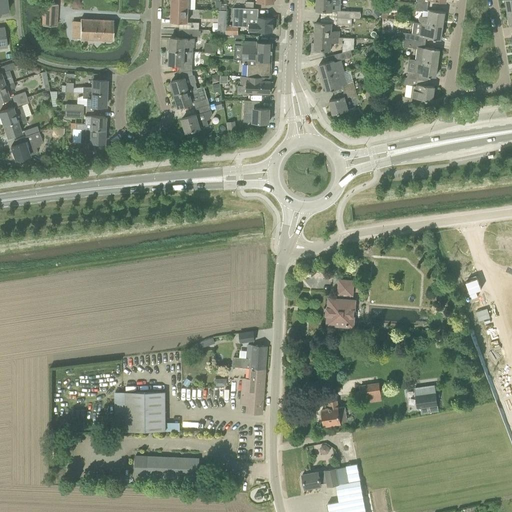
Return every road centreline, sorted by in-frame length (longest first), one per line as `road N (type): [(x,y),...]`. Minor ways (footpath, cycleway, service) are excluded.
road 1 (primary): [(275,167),(0,199)]
road 2 (primary): [(0,200),(275,184)]
road 3 (unclassified): [(284,511),(272,426),(288,245)]
road 4 (unclassified): [(288,245),(309,249),(390,228),(511,212)]
road 5 (residential): [(495,0),(506,80),(463,92),(450,76),(462,0)]
road 6 (primary): [(339,180),(511,132)]
road 7 (primary): [(511,131),(336,159)]
road 8 (residential): [(152,65),(163,130),(130,135),(121,128),(127,80)]
road 9 (tertiary): [(302,142),(290,80),(294,0)]
